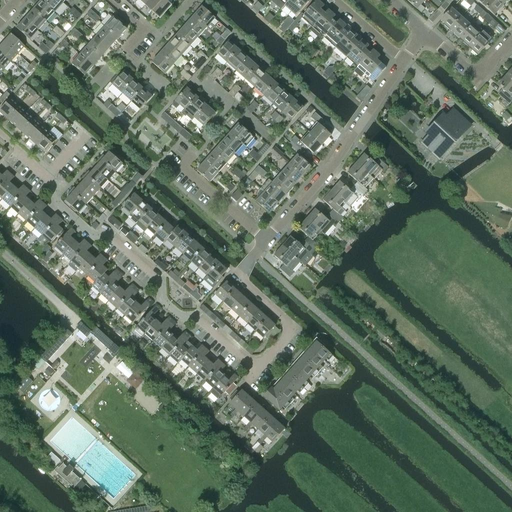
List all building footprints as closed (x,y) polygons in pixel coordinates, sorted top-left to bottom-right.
[(33,9),(47,21),(55,12),(42,0),(33,9)] [(41,0),(42,0),(55,12),(63,3),(60,0),(41,0)] [(151,0),(146,6),(152,12),(163,0),(151,0)] [(165,0),(163,0),(152,12),(160,19),(172,6),(165,0)] [(289,0),(285,6),(296,16),(308,2),(305,0),(289,0)] [(316,0),(301,18),(312,28),(325,14),(320,10),(323,7),(316,0)] [(425,0),(424,0),(405,0),(417,10),(425,0)] [(478,0),(478,1),(494,16),(498,11),(499,13),(504,7),(496,0),(478,0)] [(449,5),(445,2),(440,8),(444,11),(449,5)] [(483,12),(477,6),(474,10),(480,16),(483,12)] [(69,12),(68,13),(72,16),(73,16),(77,11),(73,7),(70,10),(69,12)] [(207,28),(206,28),(210,32),(214,27),(210,24),(215,19),(202,7),(194,16),(207,28)] [(25,19),(38,30),(47,21),(33,9),(25,19)] [(90,10),(86,15),(87,15),(91,18),(95,13),(91,10),(91,9),(90,10)] [(312,28),(309,31),(321,41),(323,38),(336,24),(331,20),(335,16),(328,10),(325,14),(312,28)] [(449,31),(450,30),(460,18),(451,10),(441,21),(445,25),(444,26),(449,31)] [(73,16),(72,16),(77,20),(81,15),(77,11),(73,16)] [(441,15),(437,11),(428,20),(433,24),(441,15)] [(95,13),(91,18),(95,23),(100,17),(95,13)] [(483,19),(489,24),(493,20),(487,14),(483,19)] [(185,26),(198,37),(206,28),(207,28),(194,16),(185,26)] [(105,27),(118,39),(127,30),(114,18),(105,27)] [(460,18),(450,30),(454,33),(453,35),(459,39),(460,38),(470,27),(460,18)] [(17,28),(30,40),(38,30),(25,19),(17,28)] [(323,38),(335,48),(347,34),(343,30),(346,27),(339,20),(336,24),(323,38)] [(493,20),(489,24),(498,33),(501,35),(505,31),(502,28),(493,20)] [(177,35),(190,46),(198,37),(185,26),(177,35)] [(97,36),(110,48),(118,39),(105,27),(97,36)] [(470,27),(460,38),(464,42),(463,43),(468,47),(469,46),(479,35),(470,27)] [(75,28),(70,33),(74,37),(78,32),(75,28)] [(227,29),(220,36),(225,40),(231,33),(227,29)] [(351,30),(347,34),(335,48),(346,58),(358,44),(354,40),(357,36),(351,30)] [(479,35),(469,46),(473,50),(472,51),(477,56),(489,43),(493,39),(483,30),(479,35)] [(78,32),(74,37),(79,41),(83,36),(78,32)] [(212,37),(216,41),(220,36),(216,32),(212,37)] [(5,42),(18,54),(25,46),(12,34),(5,42)] [(169,44),(182,56),(190,46),(177,35),(169,44)] [(88,45),(101,57),(110,48),(97,36),(88,45)] [(220,36),(216,41),(220,45),(225,40),(220,36)] [(69,44),(64,40),(60,44),(65,49),(69,44)] [(358,44),(346,58),(357,68),(353,72),(354,72),(369,54),(365,50),(369,46),(362,40),(358,44)] [(49,41),(45,46),(50,50),(50,49),(54,46),(49,42),(49,41)] [(229,41),(217,54),(226,62),(238,49),(229,41)] [(0,46),(0,52),(11,61),(18,54),(5,42),(0,46)] [(160,53),(173,65),(182,56),(169,44),(160,53)] [(80,55),(93,67),(101,57),(88,45),(80,55)] [(238,49),(226,62),(235,71),(247,57),(238,49)] [(369,54),(354,72),(360,78),(364,74),(373,82),(385,68),(376,60),(380,56),(373,50),(369,54)] [(195,55),(199,59),(204,54),(199,51),(195,55)] [(0,65),(4,69),(11,61),(0,52),(0,65)] [(165,74),(173,65),(160,53),(152,63),(165,74)] [(204,54),(199,59),(204,63),(208,59),(204,54)] [(85,76),(93,67),(80,55),(72,64),(85,76)] [(247,57),(235,71),(245,79),(256,66),(257,66),(247,57)] [(212,70),(207,66),(203,70),(208,74),(212,70)] [(245,79),(254,87),(266,74),(256,66),(245,79)] [(217,68),(213,73),(218,77),(222,72),(217,68)] [(179,74),(183,78),(187,73),(183,69),(179,74)] [(112,85),(122,93),(133,80),(124,72),(112,85)] [(187,73),(183,78),(187,82),(192,77),(187,73)] [(213,73),(210,77),(215,81),(218,77),(213,73)] [(266,74),(254,87),(263,96),(275,82),(266,74)] [(511,97),(511,96),(511,94),(511,80),(506,76),(497,86),(502,90),(497,95),(509,105),(511,101),(511,97)] [(133,80),(122,93),(131,102),(142,89),(133,80)] [(275,82),(263,96),(273,104),(284,91),(275,82)] [(232,89),(236,94),(240,90),(235,85),(232,89)] [(142,89),(131,102),(140,110),(152,98),(142,89)] [(175,102),(172,106),(175,108),(177,108),(179,106),(184,110),(196,97),(187,89),(175,102)] [(228,93),(233,98),(236,94),(232,89),(228,93)] [(273,104),(278,109),(271,117),(272,119),(274,121),(294,99),(284,91),(273,104)] [(184,110),(181,114),(185,117),(186,116),(191,121),(194,118),(205,105),(196,97),(184,110)] [(11,99),(0,110),(0,112),(7,119),(19,105),(11,99)] [(274,121),(272,119),(269,123),(273,127),(277,123),(279,125),(286,116),(291,121),(303,108),(294,99),(274,121)] [(103,105),(102,105),(107,110),(111,105),(107,100),(107,101),(103,105)] [(250,106),(255,110),(258,106),(254,102),(250,106)] [(19,105),(7,119),(14,126),(26,112),(19,105)] [(111,105),(107,110),(116,118),(121,113),(116,109),(111,105)] [(205,105),(194,118),(203,127),(215,114),(205,105)] [(246,110),(251,114),(255,110),(250,106),(246,110)] [(26,112),(14,126),(22,132),(34,119),(26,112)] [(432,135),(420,147),(436,161),(444,152),(447,154),(459,140),(456,137),(467,124),(452,112),(447,118),(445,117),(430,133),(432,135)] [(116,118),(121,122),(126,127),(130,122),(121,113),(116,118)] [(160,118),(165,122),(169,117),(165,113),(160,118)] [(316,123),(308,132),(322,145),(331,135),(321,126),(325,122),(315,113),(311,118),(316,123)] [(34,119),(22,132),(23,133),(30,139),(41,126),(34,119)] [(174,122),(170,126),(174,130),(178,126),(174,122)] [(230,134),(243,145),(246,148),(254,138),(251,136),(238,124),(230,134)] [(41,126),(30,139),(31,141),(37,146),(49,133),(43,127),(41,126)] [(183,130),(179,134),(184,138),(188,134),(183,130)] [(314,154),(322,145),(308,132),(300,141),(294,136),(290,141),(300,150),(304,145),(314,154)] [(49,133),(37,146),(39,147),(45,153),(57,139),(50,133),(49,133)] [(222,143),(235,154),(243,145),(230,134),(222,143)] [(213,152),(226,164),(235,154),(222,143),(213,152)] [(257,154),(261,158),(270,147),(266,143),(257,154)] [(275,148),(270,152),(275,156),(279,151),(275,148)] [(248,154),(252,158),(257,154),(252,150),(248,154)] [(279,151),(275,156),(278,160),(283,155),(279,151)] [(99,159),(115,173),(122,164),(109,152),(105,157),(103,155),(99,159)] [(205,161),(218,173),(226,164),(213,152),(205,161)] [(253,166),(256,162),(261,158),(257,154),(252,158),(254,160),(250,164),(253,166)] [(364,154),(355,163),(370,176),(373,179),(374,180),(382,171),(384,172),(388,167),(378,158),(374,163),(364,154)] [(288,165),(302,176),(310,166),(297,155),(288,165)] [(94,169),(108,181),(115,173),(99,159),(96,162),(98,164),(94,169)] [(209,183),(218,173),(205,161),(196,171),(209,183)] [(355,163),(347,173),(357,182),(353,186),(363,195),(367,190),(365,188),(373,179),(370,176),(355,163)] [(280,174),(294,185),(302,176),(288,165),(280,174)] [(258,167),(254,171),(258,175),(262,170),(258,167)] [(84,175),(100,189),(108,181),(94,169),(90,173),(88,171),(84,175)] [(232,173),(236,177),(240,172),(236,169),(232,173)] [(262,170),(258,175),(262,178),(266,174),(262,170)] [(0,173),(0,185),(10,174),(7,171),(2,176),(0,173)] [(240,172),(236,177),(240,181),(244,176),(240,172)] [(10,174),(0,185),(0,198),(2,200),(14,187),(9,182),(14,177),(10,174)] [(139,174),(132,181),(132,182),(135,184),(136,185),(136,184),(137,183),(141,179),(142,177),(139,174)] [(268,180),(285,195),(294,185),(280,174),(272,183),(268,180)] [(79,185),(93,197),(100,189),(84,175),(81,179),(83,181),(79,185)] [(248,178),(244,183),(248,187),(252,182),(248,178)] [(260,189),(277,205),(285,195),(268,180),(260,189)] [(339,182),(331,191),(345,204),(351,209),(359,200),(363,195),(353,186),(349,191),(339,182)] [(225,188),(230,192),(234,188),(229,184),(225,188)] [(14,187),(2,200),(9,207),(26,188),(23,185),(18,190),(14,187)] [(71,191),(86,205),(93,197),(79,185),(75,189),(74,188),(71,191)] [(26,188),(9,207),(17,214),(14,217),(15,217),(29,201),(25,197),(30,192),(26,188)] [(254,201),(256,202),(269,214),(277,205),(260,189),(257,193),(257,197),(254,201)] [(237,190),(230,197),(231,197),(236,202),(242,196),(243,195),(237,190)] [(78,213),(86,205),(71,191),(67,195),(70,197),(65,202),(78,213)] [(331,191),(323,201),(333,210),(329,214),(338,223),(343,218),(340,216),(345,211),(341,208),(345,204),(331,191)] [(123,207),(131,214),(142,201),(138,197),(140,195),(136,192),(123,207)] [(117,198),(114,201),(118,204),(121,201),(125,196),(122,193),(117,198)] [(29,201),(15,217),(16,218),(19,216),(25,222),(42,203),(39,200),(34,205),(29,201)] [(142,201),(131,214),(128,218),(136,225),(152,206),(148,203),(147,205),(142,201)] [(42,203),(25,222),(34,229),(46,216),(41,212),(46,206),(42,203)] [(152,206),(136,225),(144,232),(158,215),(154,212),(156,210),(152,206)] [(315,209),(306,219),(321,232),(324,234),(332,225),(334,228),(338,223),(329,214),(325,218),(315,209)] [(46,216),(34,229),(40,235),(36,239),(38,241),(59,218),(55,214),(50,219),(46,216)] [(158,215),(144,232),(144,233),(147,229),(155,236),(168,221),(165,218),(163,220),(158,215)] [(59,218),(38,241),(40,243),(44,238),(50,244),(62,231),(58,227),(63,221),(59,218)] [(306,219),(298,229),(308,237),(304,242),(314,250),(318,246),(313,241),(321,232),(306,219)] [(168,221),(155,236),(163,243),(178,227),(178,226),(174,230),(170,226),(172,224),(168,221)] [(95,222),(91,227),(94,230),(99,226),(95,222)] [(122,226),(118,222),(114,227),(118,230),(122,226)] [(178,227),(163,243),(166,240),(174,247),(188,232),(184,229),(182,231),(178,227)] [(119,231),(125,237),(128,234),(122,228),(119,231)] [(54,248),(62,255),(74,241),(70,237),(75,232),(71,229),(54,248)] [(188,232),(174,247),(182,255),(194,242),(190,238),(192,236),(188,232)] [(290,237),(282,247),(300,263),(308,254),(310,255),(314,250),(304,242),(300,246),(290,237)] [(74,241),(62,255),(69,261),(68,262),(69,264),(70,263),(87,244),(83,240),(79,245),(74,241)] [(194,242),(182,255),(191,262),(196,256),(204,247),(201,244),(199,246),(194,242)] [(87,244),(70,263),(71,265),(72,264),(79,269),(91,256),(86,252),(91,247),(87,244)] [(196,256),(191,262),(199,269),(210,256),(206,252),(208,250),(204,247),(196,256)] [(282,247),(273,256),(283,265),(279,269),(289,278),(293,273),(301,264),(300,263),(282,247)] [(91,256),(79,269),(87,277),(103,258),(100,255),(95,260),(91,256)] [(210,256),(199,269),(207,276),(220,261),(217,258),(215,260),(210,256)] [(103,258),(87,277),(95,284),(91,288),(92,288),(107,271),(102,267),(107,262),(103,258)] [(220,261),(207,276),(215,284),(227,271),(222,266),(224,264),(220,261)] [(167,268),(161,262),(157,267),(164,272),(167,268)] [(107,271),(92,288),(100,295),(119,274),(116,270),(109,278),(105,274),(108,271),(107,271)] [(167,275),(174,281),(177,277),(170,271),(167,275)] [(119,274),(100,295),(108,302),(120,289),(116,285),(123,277),(119,274)] [(177,277),(174,281),(180,286),(183,283),(177,277)] [(214,295),(223,303),(237,288),(233,285),(231,287),(226,282),(214,295)] [(185,284),(182,288),(187,292),(190,295),(193,292),(190,288),(185,284)] [(120,289),(108,302),(116,310),(135,288),(132,285),(125,293),(120,289)] [(135,288),(116,310),(124,317),(137,303),(132,299),(139,291),(135,288)] [(193,292),(190,295),(193,298),(197,302),(200,299),(201,298),(195,293),(198,290),(196,288),(193,292)] [(237,288),(223,303),(231,310),(243,297),(239,293),(240,291),(237,288)] [(243,297),(231,310),(239,317),(253,302),(249,299),(247,301),(243,297)] [(137,303),(124,317),(133,324),(150,305),(152,303),(148,299),(141,307),(137,303)] [(253,302),(239,317),(247,324),(259,311),(255,307),(256,305),(253,302)] [(156,306),(136,328),(134,331),(142,338),(157,321),(153,318),(160,310),(156,306)] [(259,311),(247,324),(255,332),(269,317),(265,313),(264,315),(259,311)] [(269,317),(255,332),(264,339),(265,338),(269,333),(275,327),(276,326),(271,322),(273,320),(269,317)] [(157,321),(142,338),(145,335),(153,342),(172,320),(169,318),(162,325),(157,321)] [(172,320),(153,342),(161,350),(174,336),(169,332),(176,324),(172,320)] [(80,323),(76,328),(83,335),(88,330),(86,328),(80,323)] [(269,333),(265,338),(270,342),(274,337),(279,331),(275,327),(269,333)] [(91,332),(90,334),(112,354),(111,355),(114,358),(117,360),(118,358),(121,356),(118,354),(120,352),(121,351),(95,328),(91,332)] [(374,333),(382,340),(387,335),(378,328),(374,333)] [(39,358),(45,363),(71,334),(65,329),(39,358)] [(174,336),(161,350),(169,357),(189,335),(185,332),(178,340),(174,336)] [(189,335),(169,357),(178,364),(181,361),(181,360),(190,350),(189,350),(185,346),(192,338),(189,335)] [(309,351),(323,362),(327,366),(328,364),(324,361),(326,359),(329,362),(333,357),(330,354),(316,342),(309,351)] [(181,360),(181,361),(189,368),(205,349),(202,346),(197,351),(192,347),(189,350),(190,350),(181,360)] [(205,349),(189,368),(197,375),(209,362),(204,357),(209,352),(205,349)] [(302,359),(318,373),(323,368),(320,366),(323,362),(309,351),(302,359)] [(294,367),(308,379),(311,375),(314,378),(318,373),(302,359),(294,367)] [(209,362),(197,375),(205,382),(221,363),(218,360),(213,366),(209,362)] [(56,361),(50,367),(52,369),(58,363),(56,361)] [(221,363),(205,382),(213,389),(209,393),(210,393),(225,376),(220,372),(225,367),(221,363)] [(287,375),(304,389),(308,384),(306,382),(308,379),(294,367),(287,375)] [(24,374),(14,385),(23,393),(33,382),(24,374)] [(225,376),(210,393),(217,400),(221,396),(238,378),(234,375),(230,380),(225,376)] [(280,383),(294,395),(297,392),(300,394),(304,389),(287,375),(280,383)] [(273,391),(289,405),(294,400),(291,398),(294,395),(280,383),(273,391)] [(279,412),(283,408),(285,410),(289,405),(273,391),(271,388),(263,397),(279,412)] [(232,402),(229,404),(230,405),(235,409),(232,413),(235,416),(238,412),(237,411),(249,397),(241,391),(239,393),(233,400),(232,402)] [(237,411),(238,412),(244,417),(256,404),(249,397),(237,411)] [(157,411),(163,416),(172,407),(165,401),(157,411)] [(256,404),(244,417),(249,422),(246,426),(249,429),(253,425),(251,424),(264,411),(256,404)] [(251,424),(253,425),(259,431),(271,417),(264,411),(251,424)] [(271,417),(259,431),(264,435),(260,439),(264,442),(267,438),(266,437),(278,423),(271,417)] [(266,437),(267,438),(273,443),(285,429),(278,423),(266,437)] [(263,448),(260,445),(264,442),(260,439),(253,447),(256,449),(255,451),(258,454),(263,448)] [(46,458),(54,465),(55,466),(60,461),(51,452),(46,458)] [(53,471),(73,489),(78,493),(85,485),(61,462),(53,471)]
